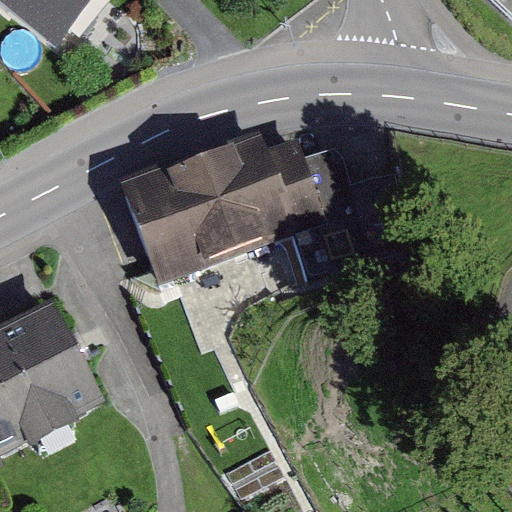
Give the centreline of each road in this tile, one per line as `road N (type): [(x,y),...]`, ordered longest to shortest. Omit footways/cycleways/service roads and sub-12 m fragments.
road 1 (tertiary): [(0,218),(218,113),(310,96),(393,97)]
road 2 (tertiary): [(393,97),(511,116)]
